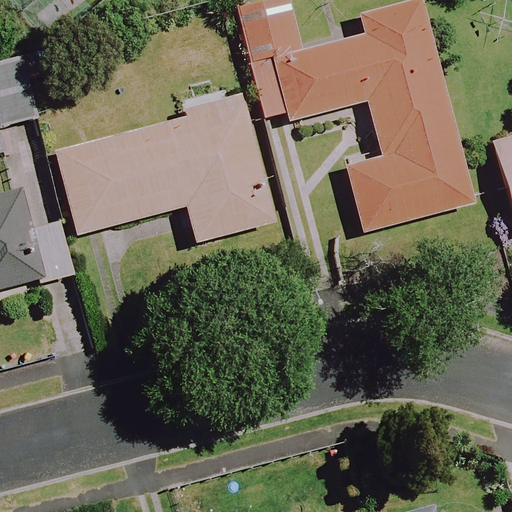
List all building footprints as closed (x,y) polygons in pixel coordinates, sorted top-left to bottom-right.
[(231,14),(260,126),(281,121),(282,128),(360,108),(374,164),(340,172),(357,238),(468,209),(416,5),(350,22),(354,38),(297,52),(284,1),(231,14)] [(0,140),(0,131),(33,124),(20,64),(0,68),(0,159),(4,158),(0,140)] [(268,228),(233,95),(175,111),(179,124),(50,159),(72,241),(179,212),(189,249),(268,228)] [(511,141),(487,149),(511,238),(511,141)] [(24,233),(15,193),(0,197),(0,296),(67,281),(54,226),(24,233)]
